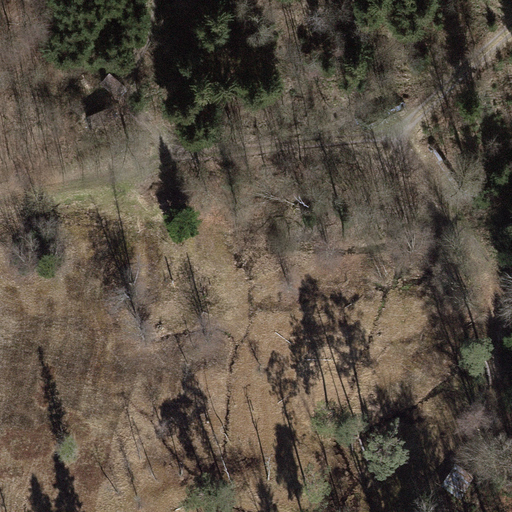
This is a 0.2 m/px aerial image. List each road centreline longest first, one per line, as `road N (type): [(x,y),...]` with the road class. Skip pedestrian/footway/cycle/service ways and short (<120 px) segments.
road 1 (track): [(402,511),(457,442),(488,363),(495,314),(483,265),(394,137),(511,29)]
road 2 (track): [(394,137),(188,159),(121,96)]
road 3 (track): [(188,159),(0,194)]
